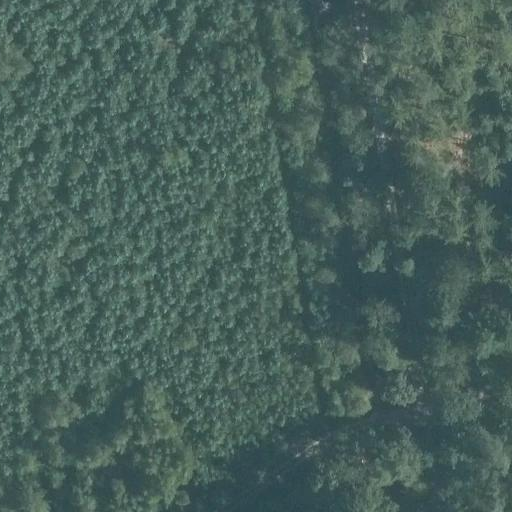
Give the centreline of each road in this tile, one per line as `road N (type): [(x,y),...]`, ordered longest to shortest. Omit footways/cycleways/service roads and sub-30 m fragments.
road 1 (track): [(418,409),(356,3)]
road 2 (track): [(224,511),(348,430),(418,409)]
